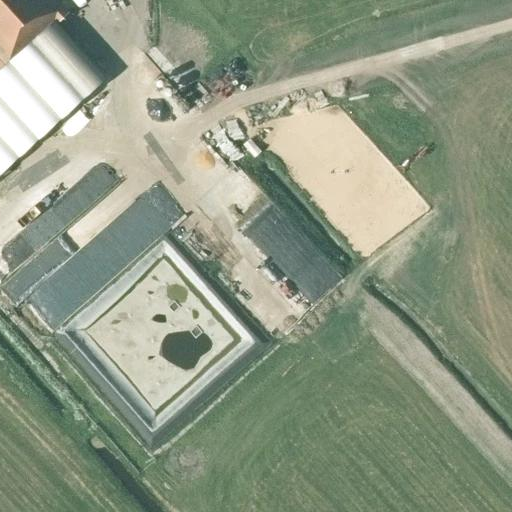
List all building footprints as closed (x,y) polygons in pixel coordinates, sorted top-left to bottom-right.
[(0,0),(0,171),(100,81),(51,26),(73,6),(67,0),(0,0)] [(88,166),(109,151),(103,143),(83,158),(88,166)] [(192,181),(202,195),(239,168),(228,154),(192,181)] [(86,179),(69,158),(36,185),(53,206),(86,179)] [(33,302),(55,328),(59,315),(151,240),(164,198),(142,192),(119,211),(123,197),(137,185),(128,175),(55,235),(58,223),(39,217),(25,228),(44,233),(38,253),(9,277),(8,280),(23,299),(33,302)]
